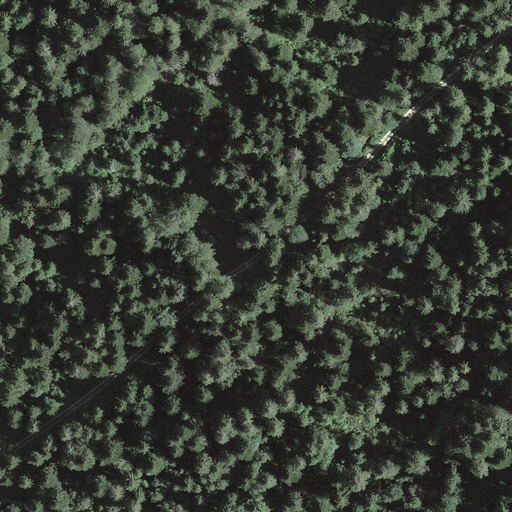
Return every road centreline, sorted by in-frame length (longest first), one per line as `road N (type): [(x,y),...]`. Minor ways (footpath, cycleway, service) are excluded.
road 1 (track): [(511,26),(284,232),(0,460)]
road 2 (track): [(269,0),(191,58),(24,227),(0,239)]
